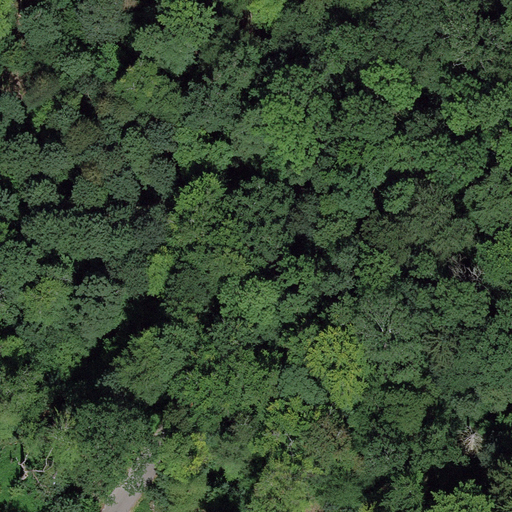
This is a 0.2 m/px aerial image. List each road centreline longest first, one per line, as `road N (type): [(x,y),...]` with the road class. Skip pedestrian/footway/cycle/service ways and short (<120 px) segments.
road 1 (track): [(396,9),(259,287),(108,511)]
road 2 (track): [(0,239),(169,198),(306,184)]
